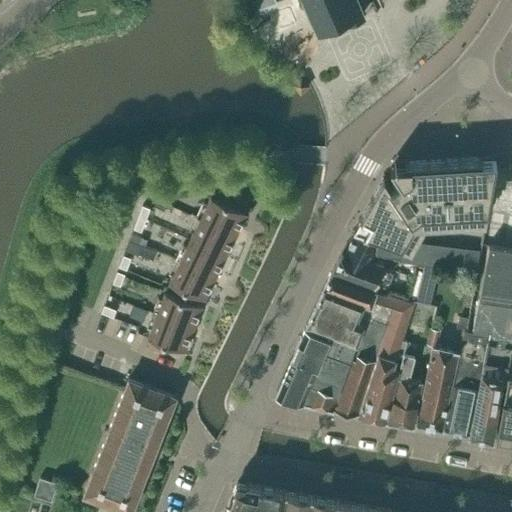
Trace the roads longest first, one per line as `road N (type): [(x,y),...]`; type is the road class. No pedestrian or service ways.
road 1 (tertiary): [(253,408),(375,151),(464,68)]
road 2 (residential): [(511,458),(253,408)]
road 3 (residential): [(223,461),(192,429),(189,395),(174,377),(67,333)]
road 4 (residential): [(223,461),(405,498)]
